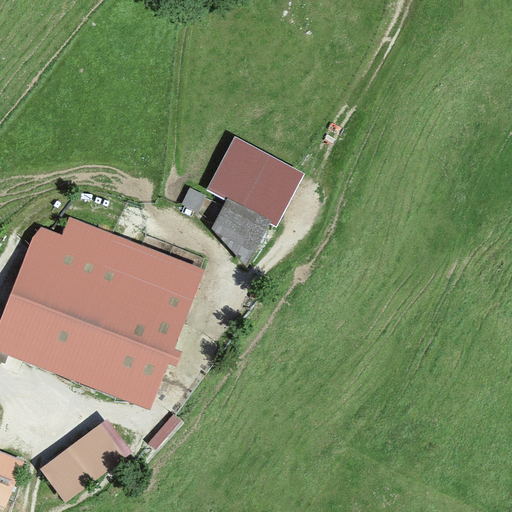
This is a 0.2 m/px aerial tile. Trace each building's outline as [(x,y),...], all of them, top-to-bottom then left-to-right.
[(198,213),(207,199),(193,189),(183,203),(198,213)] [(211,234),(250,254),(265,226),(226,205),(211,234)] [(0,353),(152,415),(210,272),(68,214),(58,238),(40,231),(0,328),(0,353)] [(130,458),(105,424),(42,469),(66,503),(130,458)] [(20,465),(0,457),(0,509),(3,510),(20,465)]
